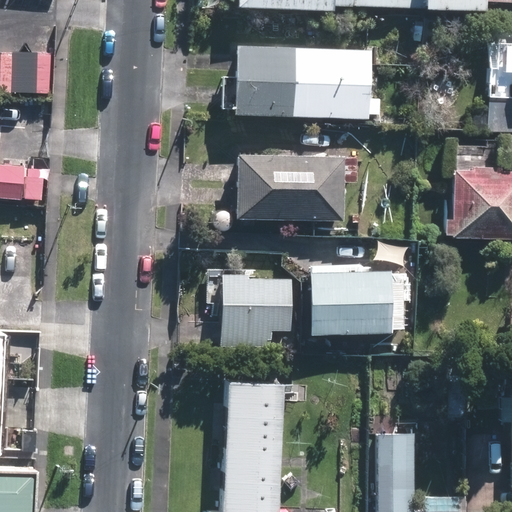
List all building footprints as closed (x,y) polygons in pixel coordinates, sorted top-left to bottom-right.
[(371,107),(371,88),(361,88),(363,42),(227,37),(224,107),(360,111),(360,107),(371,107)] [(511,125),(511,97),(479,97),(479,125),(511,125)] [(499,156),(511,156),(511,134),(499,134),(499,156)] [(350,176),(350,151),(338,151),(338,149),(228,147),(227,211),(336,214),(337,176),(350,176)] [(21,164),(0,162),(0,195),(18,197),(21,164)] [(443,231),(511,232),(511,163),(446,162),(443,231)] [(382,266),(382,264),(299,264),(300,327),(383,326),(383,322),(398,322),(397,267),(382,266)] [(283,323),(284,271),(241,271),(241,268),(214,267),(213,337),(263,339),(264,323),(283,323)] [(202,508),(202,511),(271,511),(277,380),(221,378),(215,508),(202,508)] [(511,491),(511,384),(504,385),(505,399),(493,399),(493,424),(505,424),(506,491),(511,491)] [(442,418),(461,418),(461,391),(443,391),(442,418)] [(401,511),(403,437),(367,437),(365,511),(401,511)] [(466,439),(465,481),(496,481),(496,439),(466,439)] [(0,511),(29,511),(31,462),(0,460),(0,511)]
